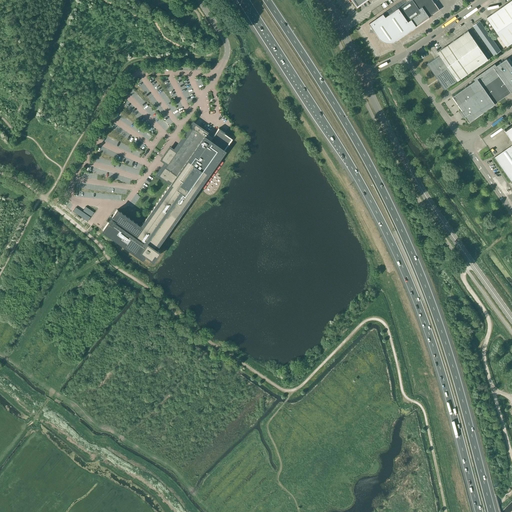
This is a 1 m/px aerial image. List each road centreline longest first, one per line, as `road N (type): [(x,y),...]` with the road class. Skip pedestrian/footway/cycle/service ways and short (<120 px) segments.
road 1 (motorway): [(329,133),(371,204),(432,341),(478,511)]
road 2 (motorway): [(491,511),(439,327),(369,164)]
road 3 (tertiary): [(511,319),(402,159),(362,75)]
road 4 (trunk): [(369,164),(266,0)]
road 5 (trunk): [(245,0),(329,133)]
